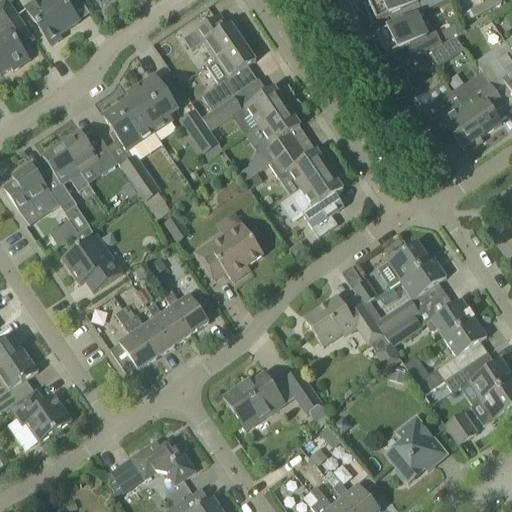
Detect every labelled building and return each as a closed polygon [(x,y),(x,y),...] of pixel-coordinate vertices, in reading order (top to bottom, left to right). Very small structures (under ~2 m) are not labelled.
[(38,0),(25,9),(49,45),(79,25),(66,4),(72,0),(38,0)] [(90,0),(92,2),(95,0),(101,10),(115,0),(90,0)] [(390,19),(395,30),(395,31),(417,20),(423,17),(415,0),(374,0),(363,5),(371,23),(375,21),(377,25),(390,19)] [(494,0),(484,6),(488,13),(498,7),(494,0)] [(0,5),(0,78),(11,71),(13,74),(21,69),(19,65),(28,59),(22,51),(35,43),(6,1),(0,5)] [(488,13),(484,6),(473,11),(477,18),(488,13)] [(243,45),(230,26),(227,29),(220,18),(184,42),(191,53),(202,46),(215,64),(243,45)] [(395,31),(395,30),(372,41),(380,59),(385,57),(387,61),(399,54),(405,66),(433,51),(442,46),(436,34),(427,39),(417,20),(395,31)] [(441,49),(451,63),(464,54),(456,41),(441,49)] [(206,70),(218,88),(223,85),(224,86),(256,64),(243,45),(215,64),(206,70)] [(482,76),(453,96),(482,140),(502,126),(493,114),(504,107),(490,88),(491,87),(490,86),(489,86),(482,76)] [(511,77),(503,84),(511,97),(511,77)] [(126,97),(130,101),(155,138),(174,125),(171,120),(179,114),(154,78),(126,97)] [(234,100),(224,86),(223,85),(218,88),(202,100),(212,115),(234,100)] [(482,140),(453,96),(452,96),(445,85),(425,98),(404,112),(420,135),(441,121),(462,153),(470,148),(473,151),(483,145),(480,141),(482,140)] [(251,119),(259,130),(287,110),(286,109),(289,107),(282,96),(279,98),(274,91),(242,112),(234,100),(212,115),(201,122),(210,135),(239,115),(245,123),(251,119)] [(130,101),(103,120),(128,156),(155,138),(130,101)] [(288,112),(287,110),(259,130),(266,141),(263,143),(249,171),(239,178),(245,186),(269,169),(269,168),(296,150),(288,138),(300,130),(295,122),(298,120),(291,110),(288,112)] [(219,149),(210,135),(201,122),(198,117),(195,113),(179,124),(203,160),(219,149)] [(81,135),(62,148),(81,176),(88,188),(115,170),(95,139),(87,144),(81,135)] [(81,176),(62,148),(43,160),(62,189),(70,183),(79,196),(89,189),(88,188),(81,176)] [(304,162),(296,150),(269,168),(269,169),(279,183),(291,183),(293,182),(300,194),(330,174),(329,172),(332,170),(325,159),(322,162),(316,154),(304,162)] [(120,170),(145,207),(161,196),(136,159),(120,170)] [(59,209),(53,200),(32,168),(12,181),(14,184),(3,191),(6,196),(22,219),(34,211),(32,208),(39,203),(45,212),(52,214),(59,209)] [(300,194),(291,200),(312,232),(344,210),(335,198),(343,193),(330,174),(300,194)] [(122,193),(128,201),(136,196),(130,187),(122,193)] [(53,200),(59,209),(60,209),(68,221),(80,213),(65,192),(53,200)] [(164,227),(177,247),(191,238),(177,218),(164,227)] [(58,250),(78,236),(69,223),(49,236),(58,250)] [(194,256),(202,268),(213,284),(226,276),(232,286),(250,274),(247,270),(263,258),(240,225),(194,256)] [(62,262),(80,288),(85,284),(93,296),(123,276),(97,238),(62,262)] [(430,265),(430,264),(417,246),(387,266),(400,285),(430,265)] [(147,270),(154,280),(167,272),(159,261),(147,270)] [(391,334),(429,309),(422,298),(446,281),(433,262),(430,264),(430,265),(400,285),(412,302),(380,323),(369,306),(368,306),(364,309),(384,339),(391,334)] [(133,274),(139,282),(147,277),(142,268),(133,274)] [(357,298),(364,309),(368,306),(369,306),(377,300),(366,283),(353,292),(357,298)] [(145,291),(138,296),(146,308),(153,303),(145,291)] [(164,300),(171,309),(191,338),(209,326),(189,296),(178,304),(172,294),(164,300)] [(384,339),(364,309),(357,298),(343,308),(337,299),(304,322),(324,351),(343,338),(345,341),(357,333),(368,350),(384,339)] [(437,333),(443,343),(474,322),(461,303),(436,320),(429,309),(391,334),(384,339),(389,347),(392,351),(422,331),(428,327),(427,331),(430,335),(434,335),(437,333)] [(147,311),(153,321),(173,350),(191,338),(171,309),(161,315),(154,306),(147,311)] [(128,309),(123,313),(130,323),(135,319),(128,309)] [(123,313),(116,318),(123,328),(130,323),(123,313)] [(135,319),(130,323),(156,362),(173,350),(153,321),(143,327),(137,318),(135,319)] [(437,374),(444,385),(487,356),(480,345),(486,341),(474,322),(443,343),(456,361),(437,374)] [(156,362),(130,323),(123,328),(129,338),(118,345),(120,347),(110,354),(125,376),(135,370),(138,374),(156,362)] [(0,373),(25,357),(12,337),(0,345),(0,373)] [(401,363),(392,351),(389,347),(375,357),(386,373),(401,363)] [(468,386),(480,404),(510,384),(511,385),(511,383),(511,379),(501,363),(495,367),(487,356),(444,385),(452,397),(468,386)] [(38,376),(25,357),(0,373),(0,388),(4,386),(10,395),(38,376)] [(309,416),(316,425),(328,417),(299,373),(283,384),(305,418),(309,416)] [(416,388),(424,399),(444,386),(436,375),(416,388)] [(285,407),(265,377),(245,390),(243,387),(223,400),(245,434),(285,407)] [(510,384),(480,404),(493,423),(511,410),(511,386),(511,385),(510,384)] [(14,409),(39,446),(71,425),(54,399),(45,406),(37,394),(14,409)] [(0,400),(0,416),(9,410),(2,399),(0,400)] [(445,428),(459,449),(477,437),(463,416),(445,428)] [(397,473),(395,475),(404,486),(406,484),(408,486),(426,472),(428,474),(447,458),(416,420),(396,436),(402,444),(385,459),(397,473)] [(442,425),(436,429),(440,434),(445,430),(442,425)] [(156,445),(131,462),(146,484),(156,477),(167,479),(174,490),(196,475),(179,450),(173,454),(169,448),(166,448),(160,451),(156,445)] [(320,453),(311,460),(318,469),(327,461),(320,453)] [(107,478),(114,495),(116,503),(132,492),(118,471),(107,478)] [(340,500),(350,511),(379,511),(357,486),(348,494),(341,486),(334,492),(340,500)] [(318,505),(317,505),(323,511),(350,511),(340,500),(331,507),(317,490),(310,496),(318,505)] [(184,511),(181,506),(173,511),(174,511),(220,511),(212,499),(193,511),(184,511)]
